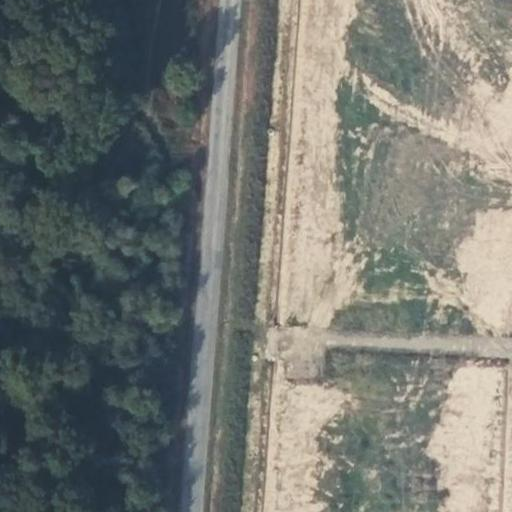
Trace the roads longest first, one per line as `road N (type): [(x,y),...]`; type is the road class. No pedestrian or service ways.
road 1 (unclassified): [(228,0),(187,511)]
road 2 (residential): [(289,339),(511,348)]
